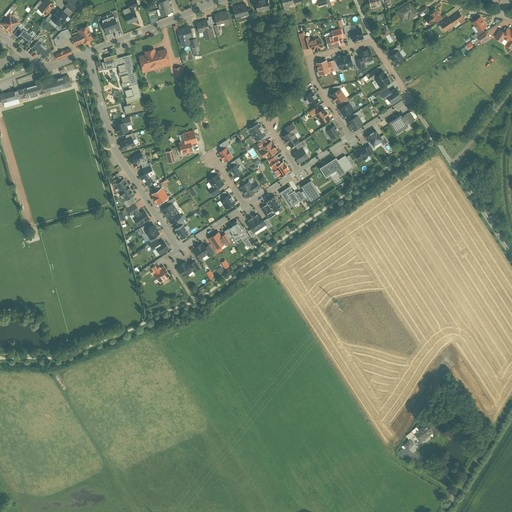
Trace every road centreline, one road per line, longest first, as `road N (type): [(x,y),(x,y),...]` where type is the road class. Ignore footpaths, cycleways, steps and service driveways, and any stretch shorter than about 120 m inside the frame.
road 1 (residential): [(87,52),(114,150),(178,245)]
road 2 (residential): [(349,138),(310,63),(372,41)]
road 3 (residential): [(87,52),(223,0)]
road 4 (residential): [(349,138),(408,99),(372,41)]
road 5 (residential): [(511,404),(445,511)]
